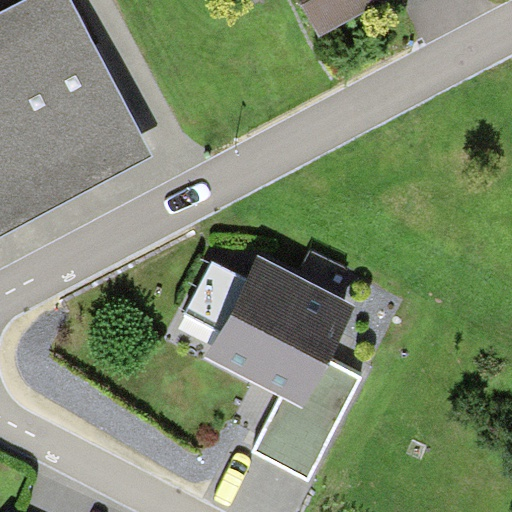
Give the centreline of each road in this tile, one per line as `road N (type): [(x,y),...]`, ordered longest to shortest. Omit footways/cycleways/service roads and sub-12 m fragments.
road 1 (residential): [(0,306),(511,32)]
road 2 (residential): [(180,511),(0,418)]
